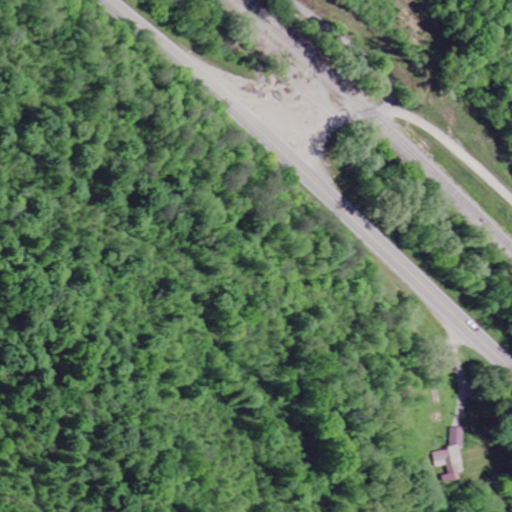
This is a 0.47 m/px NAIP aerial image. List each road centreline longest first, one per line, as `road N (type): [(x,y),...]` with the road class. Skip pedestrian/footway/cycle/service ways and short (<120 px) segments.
road 1 (primary): [(110,0),(287,153),(511,371)]
road 2 (residential): [(287,153),(332,124),(393,109),(511,195)]
road 3 (residential): [(393,109),(372,65),(290,0)]
